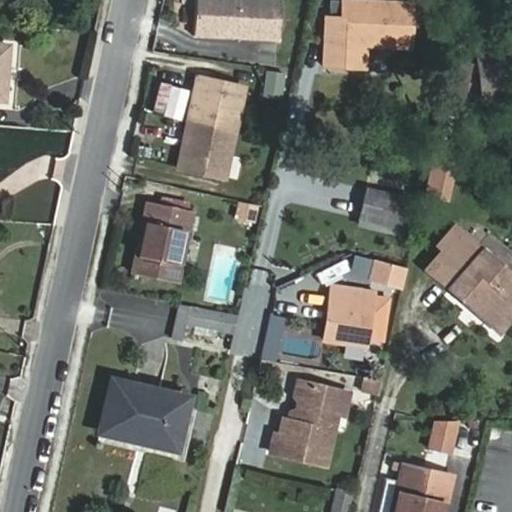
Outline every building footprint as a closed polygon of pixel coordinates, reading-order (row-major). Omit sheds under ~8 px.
[(279,0),(194,0),(193,36),(278,40),(279,0)] [(329,0),(328,14),(327,14),(325,50),(342,51),(342,44),(410,47),(412,4),(336,0),(329,0)] [(511,96),(505,33),(475,37),(483,106),(511,102),(511,96)] [(0,99),(5,100),(9,46),(0,45),(0,99)] [(444,100),(467,102),(471,62),(448,60),(444,100)] [(261,98),(283,100),(286,73),(264,70),(261,98)] [(178,165),(225,176),(244,89),(197,80),(178,165)] [(428,195),(447,200),(455,165),(436,161),(428,195)] [(381,192),(385,176),(370,173),(359,220),(381,224),(379,230),(402,234),(410,199),(381,192)] [(381,192),(410,199),(414,183),(385,176),(381,192)] [(258,205),(239,201),(236,216),(255,220),(258,205)] [(132,273),(177,283),(192,212),(147,202),(132,273)] [(427,269),(462,300),(469,293),(505,324),(511,316),(511,276),(455,227),(439,245),(444,250),(427,269)] [(377,261),(373,280),(402,286),(407,267),(377,261)] [(365,346),(367,334),(384,337),(389,307),(372,304),(374,291),(332,285),(324,341),(365,346)] [(234,333),(238,315),(179,303),(172,337),(182,339),(185,324),(234,333)] [(364,393),(377,396),(381,381),(367,378),(364,393)] [(189,397),(112,380),(100,432),(176,450),(189,397)] [(341,390),(305,383),(296,419),(283,416),(278,434),(274,433),(269,452),(327,465),(339,413),(337,409),(341,390)] [(443,452),(449,423),(436,421),(430,449),(443,452)] [(446,474),(402,464),(390,461),(378,511),(444,511),(448,496),(441,494),(446,474)] [(347,511),(352,493),(337,489),(331,511),(347,511)]
